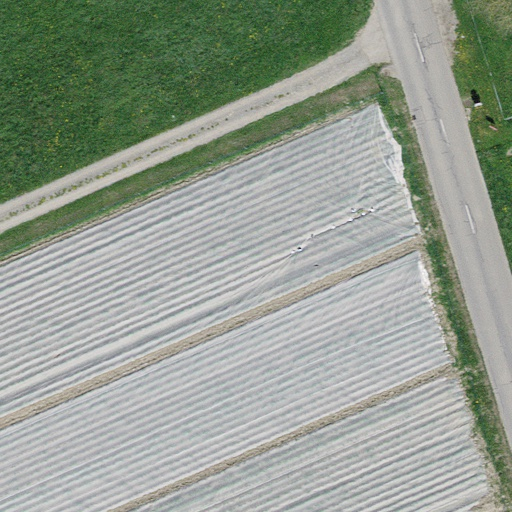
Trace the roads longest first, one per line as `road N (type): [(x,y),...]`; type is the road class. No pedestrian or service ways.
road 1 (track): [(0,217),(413,32)]
road 2 (tertiary): [(404,0),(511,365)]
